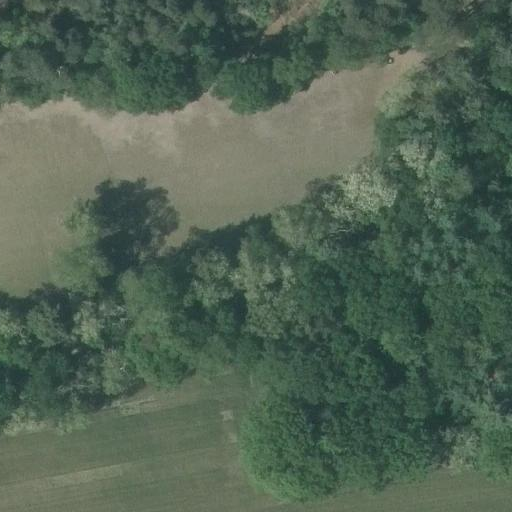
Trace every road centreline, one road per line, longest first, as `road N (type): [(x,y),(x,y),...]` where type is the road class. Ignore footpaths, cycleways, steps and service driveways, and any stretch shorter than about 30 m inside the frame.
road 1 (track): [(511,33),(416,162),(328,243),(0,360)]
road 2 (track): [(511,253),(416,162)]
